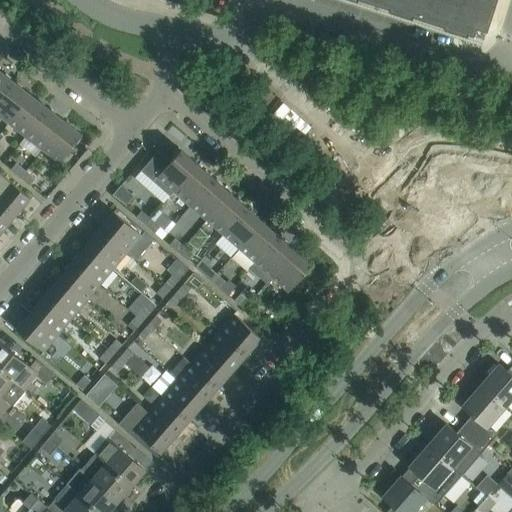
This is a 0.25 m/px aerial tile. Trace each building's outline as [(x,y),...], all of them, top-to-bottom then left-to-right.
[(367,0),(389,7),(388,10),(412,17),(413,15),(444,25),(443,27),(467,35),(468,32),(483,37),(484,38),(488,27),(496,0),(367,0)] [(0,97),(13,81),(0,70),(0,97)] [(0,115),(8,122),(30,94),(13,81),(0,97),(0,115)] [(25,136),(47,107),(30,94),(8,122),(25,136)] [(42,149),(64,120),(47,107),(25,136),(42,149)] [(82,134),(64,120),(42,149),(60,163),(82,134)] [(174,191),(198,163),(181,149),(170,161),(158,150),(141,170),(170,195),(174,191)] [(16,162),(11,169),(20,177),(25,170),(16,162)] [(190,205),(214,178),(198,163),(174,191),(190,205)] [(35,179),(25,170),(20,177),(30,185),(35,179)] [(0,202),(16,215),(30,198),(0,172),(0,202)] [(207,219),(230,192),(214,178),(190,205),(207,219)] [(134,196),(124,187),(116,195),(127,204),(134,196)] [(223,233),(247,206),(230,192),(207,219),(223,233)] [(16,215),(0,202),(0,230),(2,232),(16,215)] [(239,247),(263,220),(247,206),(223,233),(239,247)] [(141,210),(136,216),(145,224),(151,217),(141,210)] [(114,211),(100,228),(127,251),(136,258),(153,239),(144,231),(142,234),(114,211)] [(161,226),(151,217),(145,224),(156,232),(161,226)] [(255,262),(279,235),(263,220),(239,247),(255,262)] [(114,268),(127,251),(100,228),(86,245),(114,268)] [(272,276),(295,249),(279,235),(255,262),(272,276)] [(175,238),(169,244),(178,251),(184,245),(175,238)] [(114,268),(86,245),(72,261),(100,284),(114,268)] [(194,254),(184,245),(178,251),(189,260),(194,254)] [(312,264),(295,249),(272,276),(289,291),(312,264)] [(173,274),(179,279),(189,269),(176,258),(167,268),(173,274)] [(100,284),(72,261),(58,278),(86,301),(100,284)] [(207,265),(202,271),(211,279),(216,273),(207,265)] [(226,282),(216,273),(211,279),(221,288),(226,282)] [(171,288),(179,279),(173,274),(165,283),(171,288)] [(137,276),(131,282),(141,291),(147,284),(137,276)] [(86,301),(58,278),(44,294),(72,317),(86,301)] [(163,298),(171,288),(165,283),(157,292),(163,298)] [(190,288),(184,283),(176,292),(182,297),(190,288)] [(174,307),(182,297),(176,292),(168,301),(174,307)] [(72,317),(44,294),(31,311),(58,334),(72,317)] [(240,294),(234,300),(244,308),(249,302),(240,294)] [(258,310),(249,302),(244,308),(253,316),(258,310)] [(151,311),(145,306),(137,315),(143,321),(151,311)] [(58,334),(31,311),(16,328),(44,351),(58,334)] [(234,313),(219,330),(247,354),(261,337),(234,313)] [(134,330),(143,321),(137,315),(128,325),(134,330)] [(162,320),(156,315),(147,325),(154,330),(162,320)] [(145,339),(154,330),(147,325),(139,334),(145,339)] [(247,354),(219,330),(205,346),(232,370),(247,354)] [(122,344),(116,339),(108,348),(115,353),(122,344)] [(0,341),(0,368),(24,388),(36,374),(28,368),(30,366),(0,341)] [(232,370),(205,346),(191,363),(218,386),(232,370)] [(106,363),(115,353),(108,348),(100,357),(106,363)] [(133,353),(127,348),(119,357),(125,362),(133,353)] [(133,353),(125,362),(140,376),(149,366),(133,353)] [(117,372),(125,362),(119,357),(111,367),(117,372)] [(30,366),(28,368),(36,374),(43,365),(44,365),(36,358),(30,366)] [(218,386),(191,363),(177,379),(204,403),(218,386)] [(500,363),(481,384),(505,405),(511,397),(511,367),(509,371),(500,363)] [(0,395),(11,404),(24,388),(0,368),(0,395)] [(110,379),(104,374),(86,395),(92,400),(110,379)] [(91,380),(85,375),(76,384),(83,389),(91,380)] [(204,403),(177,379),(163,395),(190,419),(204,403)] [(487,426),(505,405),(481,384),(463,405),(472,414),(464,423),(488,444),(497,435),(487,426)] [(0,416),(11,404),(0,395),(0,416)] [(190,419),(163,395),(148,411),(175,435),(190,419)] [(175,435),(148,411),(134,428),(161,452),(175,435)] [(42,417),(35,425),(45,433),(51,425),(42,417)] [(127,453),(133,445),(105,420),(84,443),(95,453),(131,485),(146,469),(127,453)] [(462,474),(488,444),(464,423),(457,432),(447,423),(428,444),(462,474)] [(35,425),(25,438),(34,445),(45,433),(35,425)] [(63,439),(54,431),(47,439),(56,447),(63,439)] [(50,454),(56,447),(47,439),(41,446),(50,454)] [(462,474),(428,444),(410,466),(420,474),(412,483),(426,496),(429,499),(435,504),(462,474)] [(131,485),(95,453),(81,468),(92,478),(118,500),(131,485)] [(81,468),(68,484),(79,493),(100,511),(108,511),(118,500),(92,478),(81,468)] [(411,511),(426,496),(412,483),(402,475),(383,496),(393,505),(386,511),(411,511)] [(100,511),(79,493),(68,484),(47,507),(52,511),(100,511)] [(487,495),(477,507),(482,511),(485,511),(495,502),(487,495)] [(52,511),(47,507),(38,499),(25,511),(52,511)]
